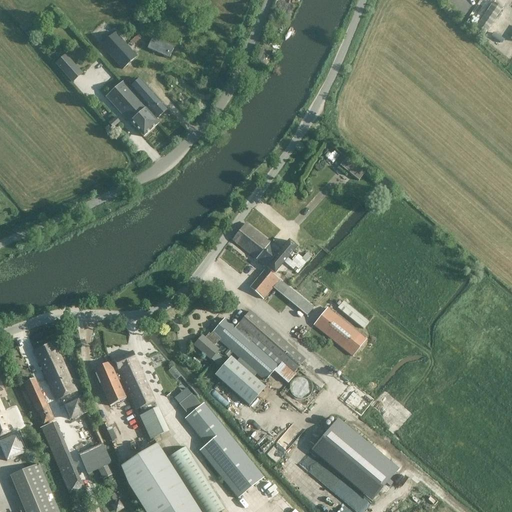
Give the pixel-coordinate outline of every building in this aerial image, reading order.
[(477,25),(491,0),(481,0),(470,21),(477,25)] [(494,2),(477,26),(486,32),(504,9),(494,2)] [(123,70),(137,57),(115,33),(101,46),(123,70)] [(153,40),(149,49),(167,58),(171,49),(153,40)] [(83,75),(65,56),(55,65),(72,84),(83,75)] [(153,117),(155,115),(157,118),(167,108),(140,79),(130,88),(146,106),(145,107),(144,108),(153,117)] [(145,107),(123,82),(106,98),(130,124),(131,123),(144,137),(159,123),(153,117),(144,108),(145,107)] [(113,129),(120,123),(116,118),(108,124),(113,129)] [(341,164),(359,179),(364,173),(345,158),(341,164)] [(246,223),(232,241),(247,252),(275,274),(285,262),(279,258),(277,259),(275,258),(274,260),(270,256),(268,254),(268,255),(266,253),(273,244),(246,223)] [(279,258),(285,262),(297,248),(289,241),(281,251),(273,244),(266,253),(268,255),(268,254),(270,256),(274,260),(275,258),(277,259),(279,258)] [(263,300),(280,280),(266,270),(250,288),(263,300)] [(344,300),(338,307),(364,329),(370,322),(344,300)] [(353,357),(366,340),(327,308),(314,325),(353,357)] [(265,381),(269,376),(279,366),(271,359),(273,356),(294,374),(305,361),(249,312),(235,328),(224,319),(210,335),(209,333),(204,339),(202,336),(194,346),(217,366),(223,360),(216,353),(218,351),(214,347),(220,341),(265,381)] [(79,392),(71,376),(54,343),(34,352),(56,402),(79,392)] [(153,410),(149,404),(153,402),(132,352),(119,357),(119,358),(114,361),(112,362),(118,376),(120,381),(123,380),(137,410),(140,408),(144,415),(141,417),(152,439),(168,431),(156,409),(153,410)] [(266,388),(253,376),(232,358),(215,376),(249,405),(266,388)] [(118,376),(112,362),(93,370),(110,407),(126,399),(118,381),(120,381),(118,376)] [(44,425),(54,420),(35,379),(23,384),(37,413),(39,412),(44,425)] [(354,384),(344,398),(363,412),(373,397),(354,384)] [(73,420),(89,412),(81,394),(66,402),(67,406),(66,406),(73,420)] [(0,437),(14,431),(0,397),(0,437)] [(238,499),(263,478),(204,405),(185,420),(206,446),(200,451),(238,499)] [(252,441),(267,452),(290,423),(276,412),(252,441)] [(337,420),(318,443),(378,494),(397,470),(337,420)] [(69,494),(85,488),(82,481),(77,483),(52,424),(41,428),(69,494)] [(25,453),(17,435),(0,442),(0,446),(7,461),(25,453)] [(201,511),(168,459),(159,445),(122,468),(150,511),(201,511)] [(107,478),(113,475),(99,447),(89,453),(98,470),(101,468),(107,478)] [(168,459),(201,511),(221,511),(224,510),(186,447),(168,459)] [(25,511),(58,511),(39,465),(11,476),(25,511)] [(306,497),(318,488),(317,486),(322,483),(312,470),(295,482),(306,497)] [(324,493),(331,505),(336,502),(330,490),(324,493)] [(113,504),(115,511),(124,509),(121,501),(113,504)]
